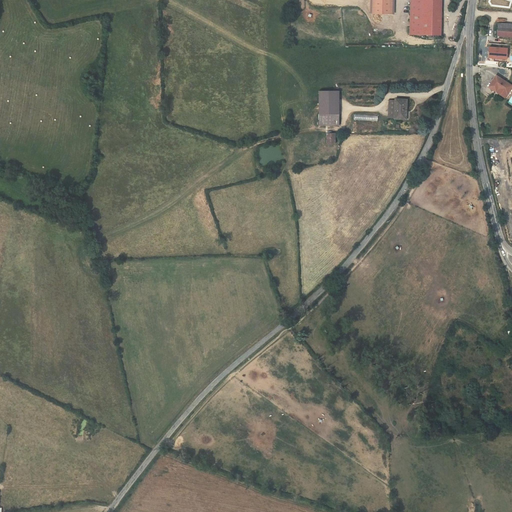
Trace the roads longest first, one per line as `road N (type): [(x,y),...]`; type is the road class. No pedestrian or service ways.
road 1 (unclassified): [(468,28),(433,134),(404,190),(299,312),(195,402),(108,511)]
road 2 (unclassified): [(468,28),(478,154),(502,248)]
